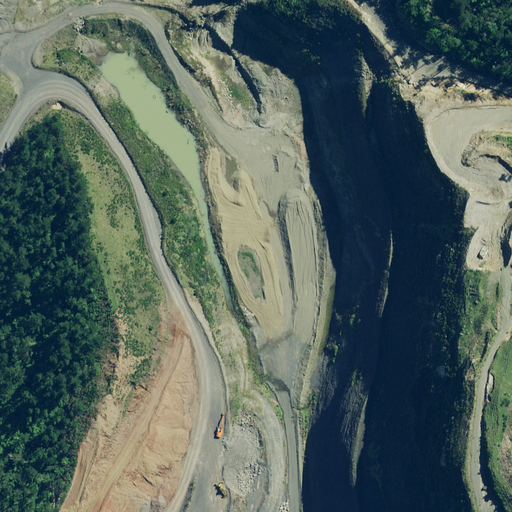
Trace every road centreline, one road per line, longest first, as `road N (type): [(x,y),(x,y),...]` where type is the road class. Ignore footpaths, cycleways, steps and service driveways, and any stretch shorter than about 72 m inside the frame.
road 1 (track): [(67,36),(177,211),(178,282),(194,356),(106,511)]
road 2 (track): [(386,511),(392,453),(459,291),(482,253),(511,236)]
